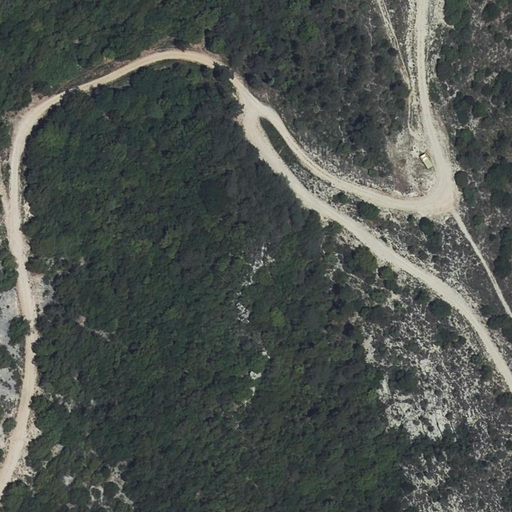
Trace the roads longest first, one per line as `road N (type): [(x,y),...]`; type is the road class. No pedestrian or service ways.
road 1 (track): [(511,380),(441,288),(278,170),(252,135),(252,102),(220,66),(160,55),(33,112),(13,171),(15,211)]
road 2 (track): [(422,0),(426,100),(446,185),(438,203),(381,201),(335,182),(252,102)]
road 3 (track): [(15,211),(32,349),(27,397),(0,486)]
